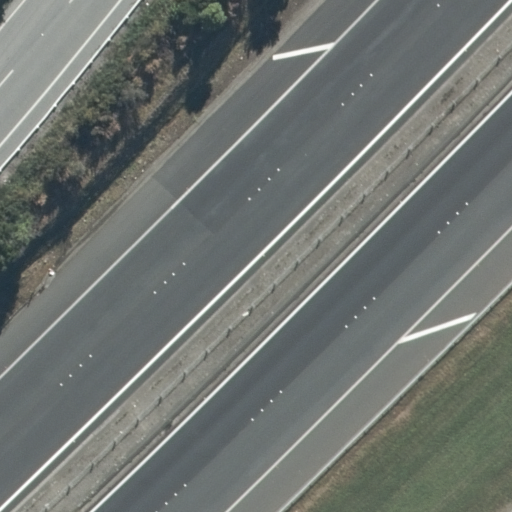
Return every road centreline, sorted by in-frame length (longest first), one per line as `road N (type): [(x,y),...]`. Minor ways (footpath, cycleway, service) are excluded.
road 1 (trunk): [(0,442),(443,0)]
road 2 (trunk): [(511,158),(156,511)]
